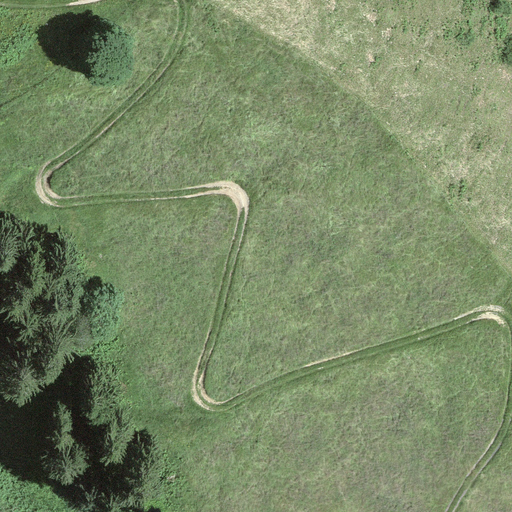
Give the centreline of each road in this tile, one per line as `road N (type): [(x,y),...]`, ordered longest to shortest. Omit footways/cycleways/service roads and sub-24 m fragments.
road 1 (track): [(179,0),(182,24),(169,57),(46,170),(41,188),(60,203),(240,192),(242,222),(196,386),(201,402),(218,408),(289,375),(476,314),(500,314),(511,325)]
road 2 (track): [(511,392),(493,446),(449,511)]
